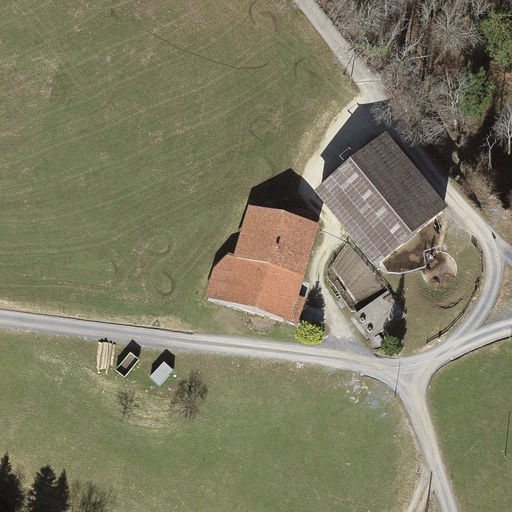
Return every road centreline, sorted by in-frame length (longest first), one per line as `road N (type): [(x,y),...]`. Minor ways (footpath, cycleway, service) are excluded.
road 1 (residential): [(403,375),(304,351),(0,316)]
road 2 (track): [(301,0),(494,245)]
road 3 (track): [(494,245),(494,216),(436,129),(401,0)]
road 4 (unclassified): [(448,511),(403,375)]
road 5 (residential): [(511,326),(403,375)]
